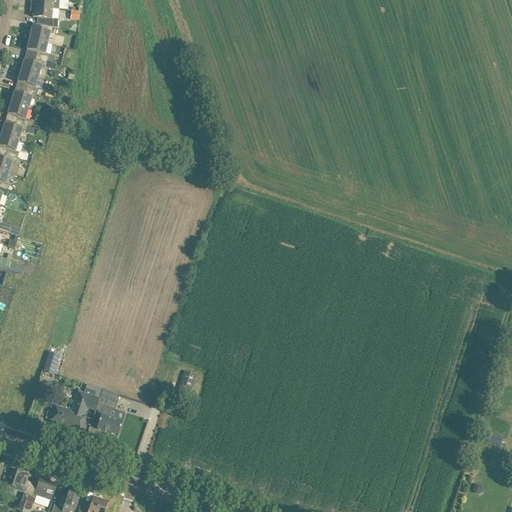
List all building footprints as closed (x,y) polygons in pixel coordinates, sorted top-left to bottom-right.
[(34,0),(34,2),(31,2),(31,7),(59,9),(59,0),(34,0)] [(33,12),(33,18),(37,18),(37,25),(40,25),(55,29),(58,29),(60,9),(59,9),(31,7),(30,12),(33,12)] [(72,11),(72,20),(81,20),(81,12),(72,11)] [(39,31),(31,29),(30,35),(26,35),(25,39),(47,44),(53,46),(55,35),(53,35),(55,29),(40,25),(39,31)] [(28,45),(26,51),(37,53),(35,59),(46,62),(52,64),(54,57),(49,56),(45,55),(47,44),(25,39),(24,44),(28,45)] [(33,65),(23,62),(21,68),(18,67),(17,71),(44,80),(48,70),(44,69),(46,62),(35,59),(33,65)] [(19,77),(17,83),(27,86),(25,91),(36,95),(47,98),(49,92),(41,90),(44,80),(17,71),(15,76),(19,77)] [(24,97),(13,94),(12,100),(8,99),(7,103),(28,110),(31,100),(35,101),(36,95),(25,91),(24,97)] [(9,109),(7,115),(17,118),(15,123),(27,127),(28,121),(25,120),(28,110),(7,103),(5,108),(9,109)] [(14,129),(3,126),(2,132),(0,131),(0,136),(18,142),(21,132),(25,133),(27,127),(15,123),(14,129)] [(0,147),(7,150),(6,155),(17,159),(19,153),(15,152),(18,142),(0,136),(0,147)] [(4,161),(0,159),(0,171),(8,174),(16,176),(20,162),(16,161),(17,159),(6,155),(4,161)] [(0,188),(7,191),(9,185),(5,184),(8,174),(0,171),(0,188)] [(0,231),(18,237),(20,230),(0,223),(0,231)] [(14,249),(16,242),(10,240),(8,247),(14,249)] [(11,261),(1,258),(0,257),(0,265),(8,268),(11,261)] [(0,272),(7,273),(8,268),(0,265),(0,272)] [(53,377),(60,357),(48,353),(41,372),(53,377)] [(178,392),(189,396),(196,376),(185,372),(178,392)] [(119,396),(102,390),(100,397),(103,399),(96,423),(104,425),(102,431),(117,436),(122,423),(107,418),(109,410),(114,411),(119,396)] [(50,416),(52,417),(50,422),(80,432),(83,423),(85,418),(83,417),(86,408),(95,411),(99,400),(78,393),(71,413),(55,408),(53,413),(52,412),(50,416)] [(500,447),(503,437),(489,433),(486,442),(500,447)] [(11,470),(5,487),(23,492),(28,476),(11,470)] [(39,480),(34,496),(51,502),(56,485),(39,480)] [(480,486),(477,485),(474,487),(473,491),(475,494),(478,495),(481,493),(482,490),(480,486)] [(51,511),(74,511),(79,499),(73,497),(75,492),(69,489),(66,499),(57,496),(54,496),(50,509),(52,510),(51,511)] [(27,497),(19,494),(14,509),(22,511),(23,511),(25,507),(24,507),(27,497)] [(35,499),(33,499),(27,497),(24,507),(25,507),(31,509),(35,499)] [(83,508),(81,511),(104,511),(108,503),(93,498),(92,500),(89,510),(83,508)]
